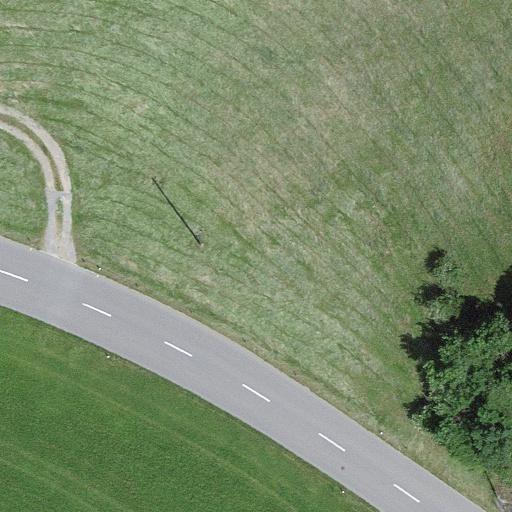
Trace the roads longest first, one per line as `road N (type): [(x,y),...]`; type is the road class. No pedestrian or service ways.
road 1 (tertiary): [(425,511),(66,293),(0,275)]
road 2 (track): [(66,293),(58,196),(30,131),(0,120)]
